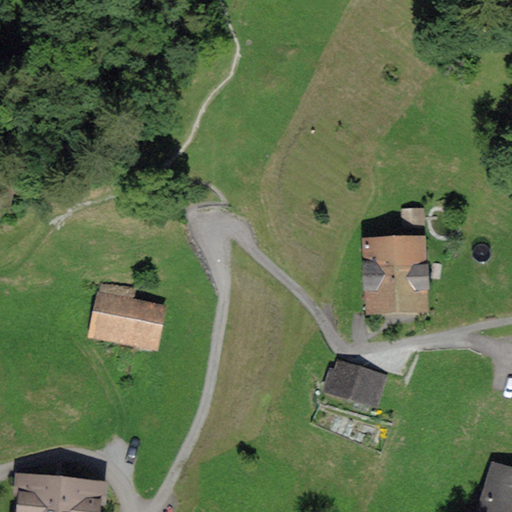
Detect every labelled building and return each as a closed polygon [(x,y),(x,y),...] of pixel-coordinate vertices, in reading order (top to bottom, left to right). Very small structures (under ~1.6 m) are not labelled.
[(403,208),(404,221),(422,220),(421,207),(403,208)] [(365,243),(368,306),(426,303),(423,240),(365,243)] [(97,323),(155,336),(160,307),(130,301),(132,290),(105,284),(97,323)] [(331,368),(326,384),(351,391),(358,367),(340,362),(338,370),(331,368)] [(358,367),(351,391),(375,399),(383,375),(358,367)] [(511,511),(511,472),(497,468),(486,506),(505,511),(511,511)] [(26,483),(23,511),(93,511),(95,490),(26,483)]
